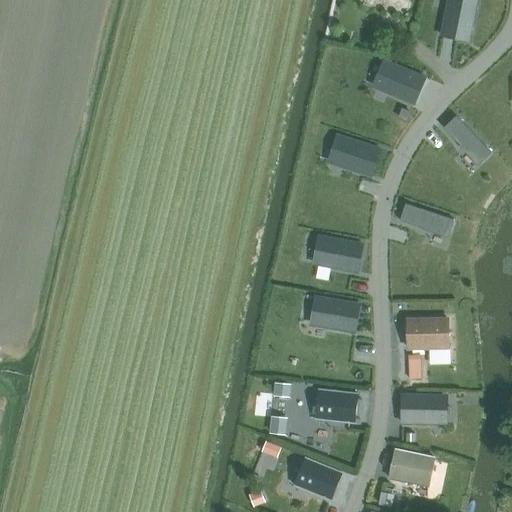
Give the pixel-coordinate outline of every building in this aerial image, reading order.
[(470,0),(449,0),(443,35),(469,40),(477,1),(470,0)] [(378,89),(415,104),(425,80),(387,65),(378,89)] [(403,109),(400,117),(408,120),(411,112),(403,109)] [(457,116),(445,128),(461,145),(460,146),(460,147),(462,145),(478,162),(489,151),(491,153),(492,152),(457,116)] [(333,162),(371,175),(379,150),(341,137),(333,162)] [(406,204),(401,220),(423,227),(423,229),(424,229),(425,227),(447,234),(452,220),(454,221),(455,220),(406,204)] [(362,245),(324,238),(319,264),(357,271),(362,245)] [(316,325),(355,331),(359,305),(320,299),(316,325)] [(449,319),(408,320),(409,349),(450,348),(449,319)] [(422,367),(410,367),(411,379),(422,378),(422,367)] [(278,383),(277,395),(288,396),(290,385),(278,383)] [(359,394),(320,390),(317,419),(356,423),(359,394)] [(444,423),(444,397),(404,396),(403,422),(444,423)] [(435,457),(397,449),(391,478),(429,486),(429,483),(431,480),(431,477),(431,473),(435,457)] [(343,473),(307,458),(296,485),(332,500),(343,473)] [(259,492),(250,495),(255,507),(263,503),(259,492)] [(383,493),(381,503),(391,505),(393,495),(386,493),(383,493)]
